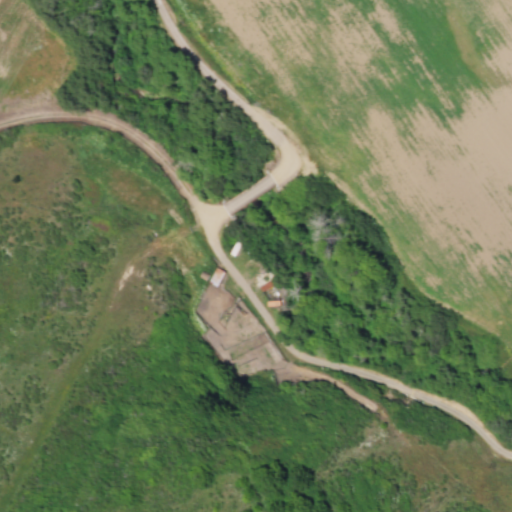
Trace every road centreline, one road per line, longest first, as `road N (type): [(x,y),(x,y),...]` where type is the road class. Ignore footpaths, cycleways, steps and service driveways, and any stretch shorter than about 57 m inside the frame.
road 1 (track): [(511,458),(456,412),(294,356),(215,251),(211,217),(122,128),(83,118),(0,129)]
road 2 (track): [(284,154),(278,175),(160,242),(3,511)]
road 3 (track): [(284,154),(205,75),(156,0)]
